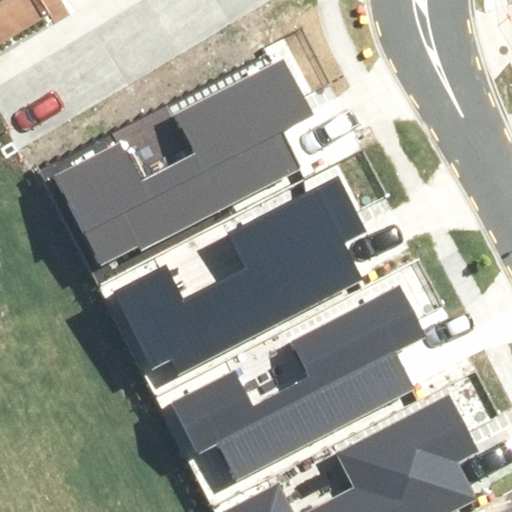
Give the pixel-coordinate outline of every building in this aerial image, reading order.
[(36,192),(69,256),(92,244),(102,263),(272,176),(259,152),(297,132),(268,76),(151,135),(170,173),(105,206),(85,167),(36,192)] [(102,299),(134,363),(158,351),(168,370),(337,283),(325,259),(363,239),(333,183),(216,242),(236,280),(170,313),(150,274),(102,299)] [(165,406),(197,470),(221,458),(231,477),(400,390),(388,365),(425,346),(396,290),(279,349),(299,387),(233,420),(213,381),(165,406)] [(235,511),(440,511),(456,504),(443,479),(481,460),(452,403),(335,463),(354,500),(331,511),(277,511),(269,495),(235,511)] [(511,511),(511,500),(487,511),(511,511)]
